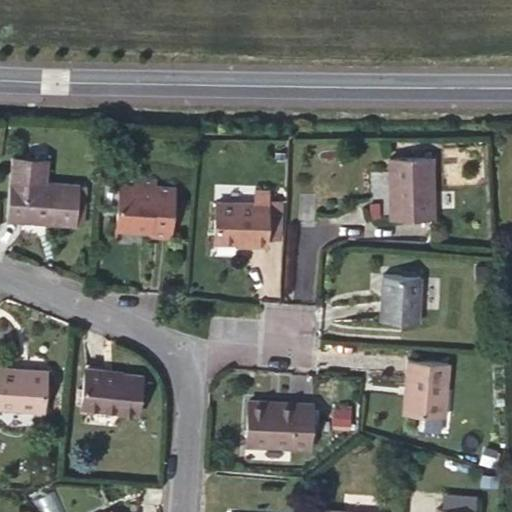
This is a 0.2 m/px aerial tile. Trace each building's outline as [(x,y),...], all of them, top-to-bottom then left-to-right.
[(46,182),(48,159),(13,155),(7,220),(76,226),(79,184),(46,182)] [(432,156),(389,157),(391,218),(434,216),(432,156)] [(155,180),(120,177),(115,229),(136,230),(139,229),(143,229),(143,231),(150,232),(149,236),(170,237),(175,187),(154,185),(155,180)] [(85,185),(79,184),(76,226),(82,226),(85,185)] [(215,201),(214,239),(239,240),(251,241),(251,243),(267,244),(267,236),(269,198),(269,189),(255,188),(254,202),(215,201)] [(282,198),(269,198),(267,236),(280,236),(282,198)] [(420,275),(382,273),(381,320),(418,321),(420,275)] [(448,361),(407,358),(403,413),(444,416),(448,361)] [(0,365),(0,406),(43,410),(46,372),(18,370),(18,367),(0,365)] [(85,368),(80,407),(137,413),(142,375),(85,368)] [(266,405),(266,401),(247,400),(245,445),(309,448),(311,407),(266,405)] [(348,409),(339,409),(337,425),(347,425),(348,409)] [(59,511),(51,490),(35,496),(41,511),(59,511)] [(442,492),(441,508),(474,510),(475,495),(442,492)]
